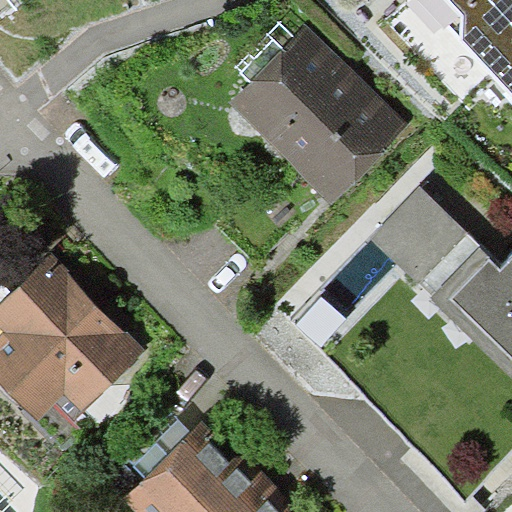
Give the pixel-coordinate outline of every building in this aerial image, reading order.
[(511,0),(451,0),(463,14),(462,36),(511,91),(511,0)] [(230,102),(333,204),(408,123),(305,23),(230,102)] [(434,299),(511,376),(511,258),(501,270),(482,247),(422,186),(371,238),(435,297),(434,299)] [(0,335),(0,380),(37,421),(57,402),(65,393),(83,410),(146,349),(51,252),(12,291),(0,302),(0,326),(4,332),(0,335)] [(0,302),(12,291),(0,278),(0,302)] [(65,393),(57,402),(75,419),(83,410),(65,393)] [(136,511),(241,511),(272,481),(247,457),(235,457),(203,421),(122,499),(136,511)] [(272,481),(241,511),(290,511),(292,501),(272,481)]
